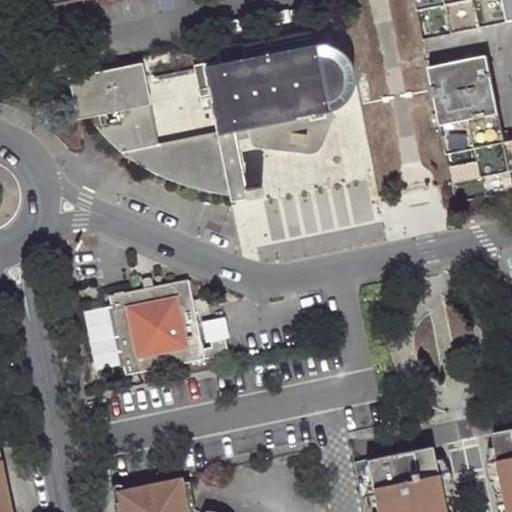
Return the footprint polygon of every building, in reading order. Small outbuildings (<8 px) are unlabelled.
[(475,0),(416,0),(419,12),(447,6),(453,35),(482,29),(476,0),(475,0)] [(495,27),(510,23),(505,0),(475,0),(476,0),(482,29),(495,27)] [(215,64),(197,68),(210,131),(233,127),(233,128),(235,139),(245,137),(247,148),(303,156),(310,154),(317,148),(319,144),(331,113),(344,104),(354,82),(351,67),(349,62),(342,53),(333,46),(322,42),(310,41),(307,28),(212,47),(215,64)] [(488,58),(430,70),(447,156),(474,150),(480,177),(510,170),(504,142),(488,58)] [(215,143),(231,140),(235,139),(233,128),(154,143),(137,62),(64,77),(70,111),(78,110),(91,128),(99,136),(107,144),(122,156),(124,163),(130,161),(153,174),(178,184),(204,191),(225,194),(215,143)] [(237,201),(236,189),(241,189),(231,140),(215,143),(225,194),(227,203),(237,201)] [(258,195),(256,185),(245,187),(246,194),(247,197),(258,195)] [(150,277),(143,279),(140,280),(141,287),(152,285),(151,283),(150,277)] [(189,278),(156,285),(152,285),(141,287),(110,293),(125,370),(126,375),(130,374),(206,358),(194,301),(189,278)] [(208,337),(230,334),(227,315),(205,318),(208,337)] [(230,353),(227,339),(214,342),(217,356),(230,353)] [(496,445),(510,509),(510,511),(511,511),(511,428),(494,432),(495,437),(496,445)] [(446,511),(435,459),(432,445),(378,455),(380,469),(369,471),(377,511),(446,511)] [(505,511),(507,511),(510,509),(496,445),(494,448),(492,452),(490,456),(490,461),(490,466),(491,470),(493,475),(495,479),(498,482),(505,511)] [(366,457),(369,471),(380,469),(378,455),(366,457)] [(435,459),(446,511),(451,511),(448,497),(452,486),(450,477),(448,472),(446,468),(443,464),(439,461),(435,459)] [(9,511),(0,467),(0,511),(9,511)] [(219,511),(203,510),(201,511),(184,511),(178,511),(170,479),(114,492),(118,511),(219,511)]
